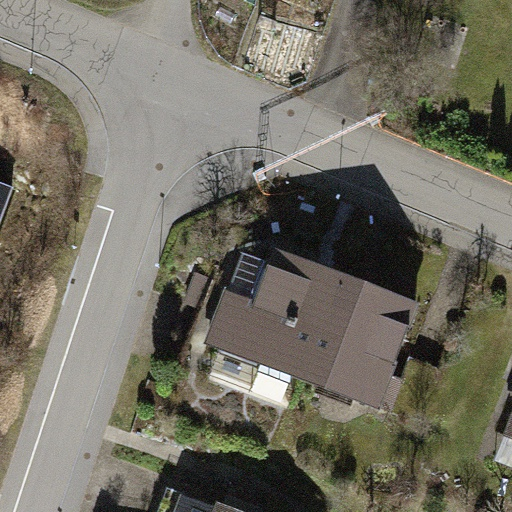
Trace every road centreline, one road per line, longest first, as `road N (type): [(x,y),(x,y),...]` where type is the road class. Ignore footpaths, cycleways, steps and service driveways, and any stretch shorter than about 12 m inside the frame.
road 1 (residential): [(39,511),(140,217),(159,77)]
road 2 (residential): [(159,77),(511,223)]
road 3 (residential): [(0,10),(159,77)]
